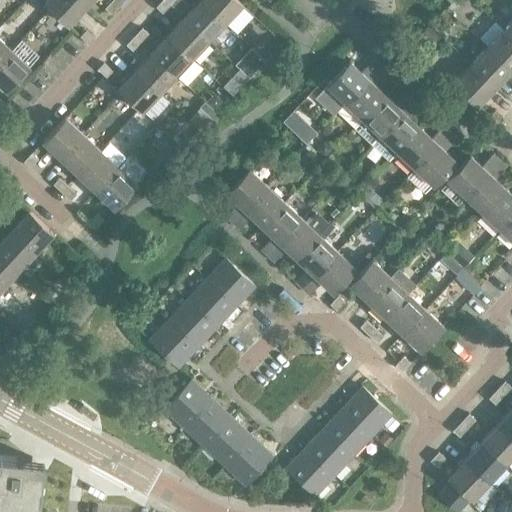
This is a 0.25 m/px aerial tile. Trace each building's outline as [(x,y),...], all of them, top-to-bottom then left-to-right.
[(68,24),(85,6),(78,0),(45,0),(44,1),(68,24)] [(118,5),(113,0),(110,0),(104,7),(111,13),(118,5)] [(164,0),(160,0),(154,7),(161,13),(169,4),(164,0)] [(200,0),(199,0),(185,16),(209,38),(224,22),(200,0)] [(200,0),(224,22),(242,3),(238,0),(200,0)] [(185,16),(168,34),(192,57),(209,38),(185,16)] [(142,27),(134,35),(140,41),(148,33),(142,27)] [(511,66),(511,34),(504,27),(488,44),(511,66)] [(86,29),(80,35),(89,43),(95,37),(86,29)] [(168,34),(151,52),(176,74),(186,63),(192,57),(168,34)] [(140,41),(134,35),(126,44),(132,50),(140,41)] [(0,38),(0,60),(11,49),(0,38)] [(511,66),(488,44),(471,62),(495,85),(511,67),(511,66)] [(250,46),(235,63),(249,76),(264,59),(250,46)] [(11,49),(0,60),(0,83),(7,90),(29,66),(11,49)] [(135,69),(159,92),(176,74),(151,52),(135,69)] [(379,64),(373,58),(361,70),(355,65),(349,60),(326,84),(345,101),(379,64)] [(97,68),(104,74),(106,76),(112,70),(104,62),(97,68)] [(478,104),(495,85),(471,62),(454,81),(478,104)] [(386,70),(379,64),(345,101),(362,117),(384,93),(374,83),(386,70)] [(142,110),(159,92),(135,69),(118,87),(142,110)] [(232,94),(240,86),(230,77),(223,85),(232,94)] [(362,117),(380,134),(414,97),(407,90),(395,103),(384,93),(362,117)] [(409,117),(421,104),(414,97),(380,134),(397,150),(419,126),(409,117)] [(211,117),(200,107),(189,119),(200,129),(211,117)] [(498,123),(504,117),(495,108),(489,115),(498,123)] [(301,117),(294,109),(283,120),(288,125),(291,128),(301,117)] [(42,140),(60,157),(83,133),(65,116),(42,140)] [(415,167),(450,131),(443,125),(431,137),(419,126),(397,150),(415,167)] [(445,149),(456,137),(450,131),(415,167),(433,184),(456,159),(445,149)] [(180,132),(174,138),(184,146),(189,140),(180,132)] [(60,157),(78,173),(101,149),(83,133),(60,157)] [(101,149),(78,173),(95,190),(118,166),(104,153),(108,148),(105,145),(101,149)] [(38,158),(31,152),(23,161),(30,167),(38,158)] [(447,178),(465,195),(500,158),(493,152),(481,164),(476,159),(470,154),(447,178)] [(507,165),(500,158),(465,195),(483,212),(506,187),(495,177),(507,165)] [(132,179),(118,166),(95,190),(114,207),(136,183),(136,182),(140,177),(136,174),(132,179)] [(238,203),(226,215),(233,221),(267,185),(249,167),(226,192),(238,203)] [(61,191),(68,185),(59,176),(53,183),(61,191)] [(61,191),(70,199),(76,192),(68,185),(61,191)] [(267,185),(233,221),(240,228),(251,215),(262,225),(285,201),(267,185)] [(483,212),(501,228),(511,216),(511,193),(506,187),(483,212)] [(273,235),(261,248),(267,254),(302,218),(285,201),(262,225),(273,235)] [(0,215),(0,218),(35,251),(53,233),(29,210),(17,222),(5,210),(0,215)] [(97,213),(89,222),(95,227),(103,219),(97,213)] [(511,216),(501,228),(511,238),(511,216)] [(0,250),(19,268),(35,251),(0,218),(0,230),(4,235),(0,239),(0,250)] [(267,254),(274,261),(286,248),(297,258),(319,234),(302,218),(267,254)] [(319,234),(323,237),(334,225),(333,225),(330,222),(319,234)] [(308,268),(295,281),(302,288),(337,250),(323,237),(319,234),(297,258),(308,268)] [(456,239),(446,251),(454,258),(463,267),(474,256),(464,247),(456,239)] [(0,282),(3,286),(19,268),(0,250),(0,282)] [(337,250),(302,288),(309,294),(322,281),(333,291),(355,267),(337,250)] [(235,302),(239,298),(242,294),(244,296),(255,284),(227,258),(217,268),(215,267),(207,276),(235,302)] [(390,275),(373,259),(372,258),(349,282),(367,299),(390,275)] [(394,271),(390,275),(367,299),(385,316),(408,291),(412,287),(394,271)] [(196,287),(188,296),(216,323),(224,314),(225,316),(236,304),(235,302),(207,276),(205,277),(207,279),(198,289),(196,287)] [(425,308),(408,291),(385,316),(402,332),(425,308)] [(338,295),(330,304),(336,310),(345,301),(338,295)] [(217,324),(216,323),(188,296),(186,298),(188,299),(179,309),(177,308),(169,316),(197,343),(205,334),(207,336),(217,324)] [(443,325),(425,308),(402,332),(421,349),(443,325)] [(199,344),(197,343),(169,316),(167,318),(169,320),(160,330),(158,328),(149,338),(176,364),(186,354),(188,356),(199,344)] [(368,334),(375,327),(366,320),(360,326),(368,334)] [(368,334),(377,342),(383,335),(375,327),(368,334)] [(5,355),(0,360),(0,365),(4,369),(11,361),(5,355)] [(404,356),(395,364),(402,370),(410,362),(404,356)] [(173,417),(182,425),(208,397),(200,389),(202,388),(191,378),(165,405),(175,415),(173,417)] [(505,380),(497,389),(503,395),(511,386),(505,380)] [(342,406),(344,407),(371,433),(373,432),(371,430),(380,421),(382,422),(391,412),(363,386),(355,395),(353,393),(342,406)] [(503,395),(497,389),(489,398),(495,404),(503,395)] [(202,444),(229,416),(221,408),(222,407),(210,395),(208,397),(182,425),(184,427),(185,425),(195,434),(194,436),(202,444)] [(511,406),(498,422),(511,435),(511,406)] [(323,426),(325,427),(353,453),(354,452),(352,450),(361,440),(363,442),(371,433),(344,407),(336,415),(334,414),(323,426)] [(469,412),(461,421),(468,427),(476,419),(469,412)] [(214,455),(223,463),(249,435),(241,427),(242,426),(230,415),(229,416),(202,444),(204,446),(206,444),(216,453),(214,455)] [(461,421),(453,429),(460,436),(468,427),(461,421)] [(511,435),(498,422),(481,440),(505,463),(511,455),(511,435)] [(304,446),(306,448),(334,474),(334,473),(333,472),(342,461),(344,463),(353,453),(325,427),(317,436),(315,435),(304,446)] [(234,474),(245,484),(271,456),(261,447),(263,445),(251,433),(249,435),(223,463),(224,465),(226,463),(236,472),(234,474)] [(464,458),(488,481),(505,463),(481,440),(464,458)] [(286,466),(315,494),(316,493),(314,491),(323,482),(325,484),(334,474),(306,448),(298,456),(296,455),(286,466)] [(439,451),(431,460),(437,466),(445,457),(439,451)] [(0,511),(37,511),(44,461),(41,461),(0,455),(0,511)] [(464,458),(461,461),(447,476),(453,481),(470,497),(471,499),(488,481),(464,458)] [(445,485),(438,493),(457,511),(470,497),(453,481),(447,487),(445,485)]
